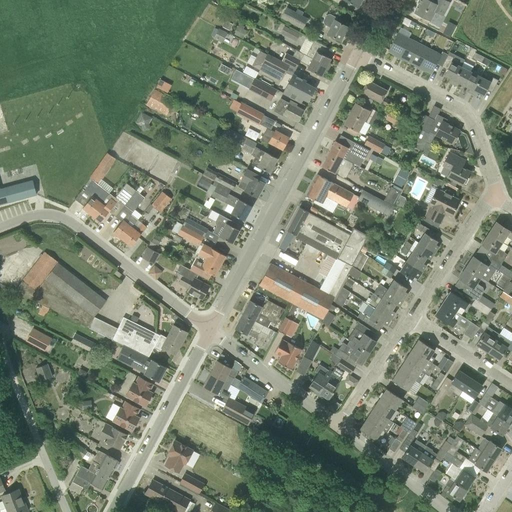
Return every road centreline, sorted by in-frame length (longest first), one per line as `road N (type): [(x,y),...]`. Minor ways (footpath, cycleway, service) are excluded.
road 1 (tertiary): [(203,326),(357,54)]
road 2 (unclassified): [(0,229),(49,215),(70,221),(203,326)]
road 3 (residential): [(496,197),(462,107),(357,54)]
road 4 (tertiary): [(108,511),(203,326)]
road 5 (residential): [(334,429),(203,326)]
road 6 (residential): [(406,317),(496,197)]
road 7 (track): [(43,457),(0,319)]
road 8 (residential): [(447,511),(334,429)]
road 9 (residential): [(334,429),(406,317)]
road 10 (residential): [(511,383),(406,317)]
